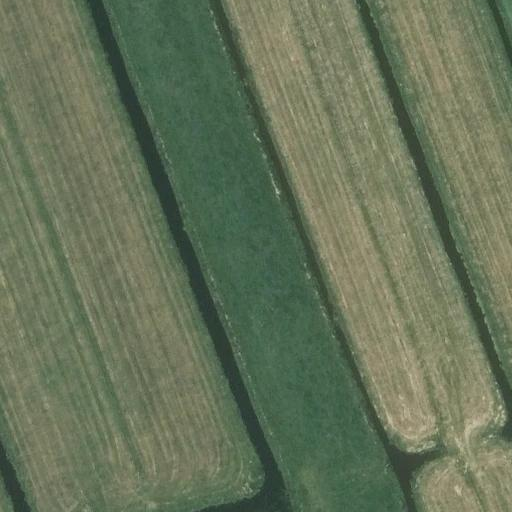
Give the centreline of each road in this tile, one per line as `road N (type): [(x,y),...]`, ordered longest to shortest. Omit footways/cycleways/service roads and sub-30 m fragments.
road 1 (track): [(319,511),(126,0)]
road 2 (track): [(511,244),(419,0)]
